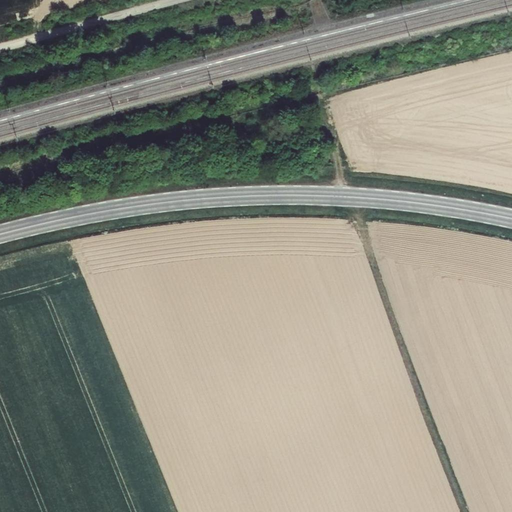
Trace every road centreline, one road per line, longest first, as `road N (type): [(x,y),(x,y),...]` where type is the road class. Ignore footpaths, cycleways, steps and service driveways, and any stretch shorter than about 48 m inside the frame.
road 1 (secondary): [(511,219),(403,202),(270,196),(124,208),(0,235)]
road 2 (track): [(181,0),(0,50)]
